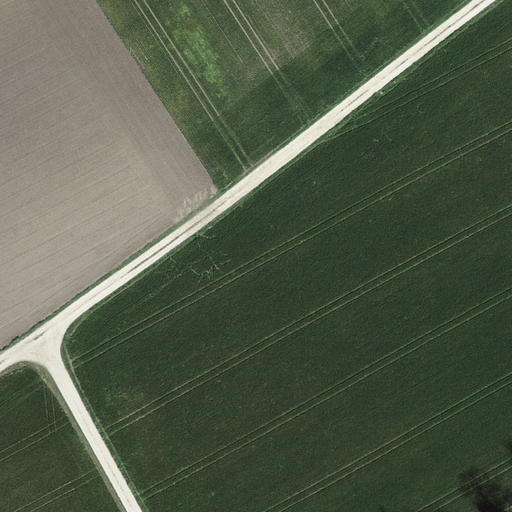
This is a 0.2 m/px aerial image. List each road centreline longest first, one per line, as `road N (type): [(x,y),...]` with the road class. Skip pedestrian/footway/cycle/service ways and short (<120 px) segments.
road 1 (track): [(41,333),(257,182),(484,0)]
road 2 (track): [(41,333),(140,511)]
